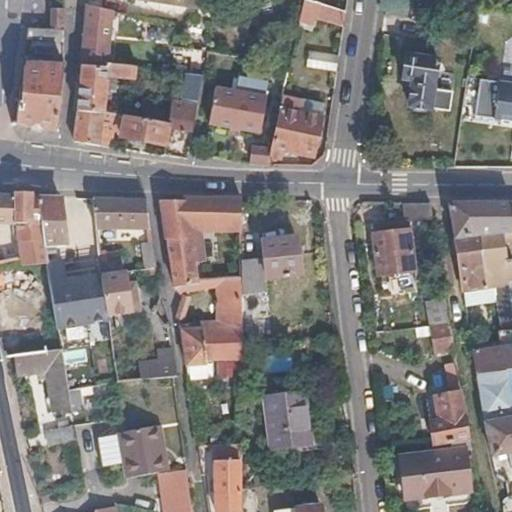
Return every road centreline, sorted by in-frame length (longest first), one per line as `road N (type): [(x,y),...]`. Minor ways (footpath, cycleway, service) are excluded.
road 1 (residential): [(342,184),(372,511)]
road 2 (tertiary): [(62,170),(342,184)]
road 3 (residential): [(342,184),(368,0)]
road 4 (residential): [(62,170),(79,0)]
road 5 (tertiary): [(342,184),(511,188)]
